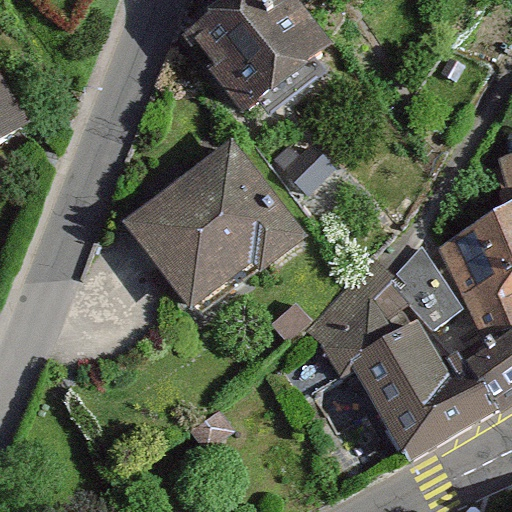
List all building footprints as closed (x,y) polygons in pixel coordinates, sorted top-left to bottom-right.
[(231,0),(180,39),(238,114),(319,52),(279,0),(231,0)] [(0,141),(26,126),(0,82),(0,141)] [(120,224),(187,319),(294,244),(226,149),(120,224)] [(511,327),(511,166),(508,168),(511,183),(511,211),(442,252),(475,320),(481,333),(487,343),(511,327)] [(458,311),(421,251),(391,282),(389,285),(400,298),(432,332),(458,311)] [(412,463),(495,415),(461,366),(459,367),(455,362),(448,366),(449,368),(439,374),(414,330),(394,303),(400,298),(389,285),(391,282),(373,263),(310,330),(326,347),(324,349),(341,379),(312,397),(326,420),(356,401),(358,405),(373,397),(412,463)] [(511,406),(511,327),(487,343),(481,333),(453,349),(459,359),(455,362),(459,367),(461,366),(495,415),(511,406)]
